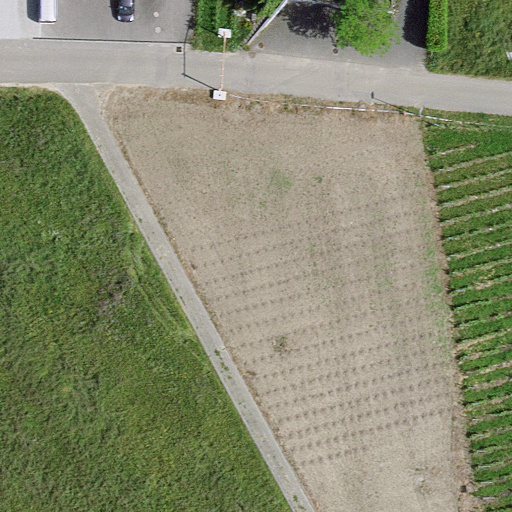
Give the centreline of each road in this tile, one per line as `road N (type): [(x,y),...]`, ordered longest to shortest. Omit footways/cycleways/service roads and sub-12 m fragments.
road 1 (residential): [(0,73),(55,68),(511,96)]
road 2 (track): [(55,68),(301,511)]
